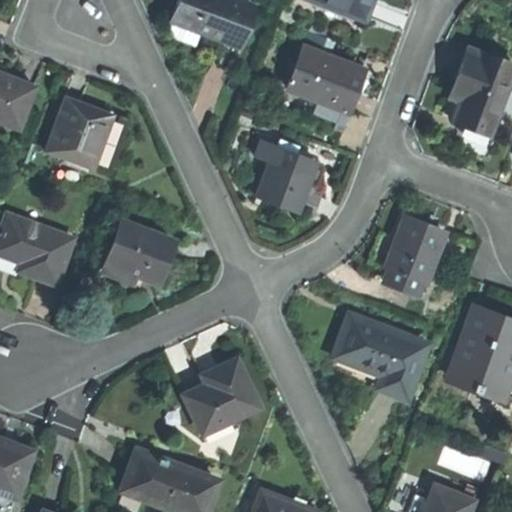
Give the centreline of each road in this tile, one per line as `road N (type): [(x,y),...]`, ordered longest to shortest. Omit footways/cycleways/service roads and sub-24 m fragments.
road 1 (residential): [(356,511),(252,287)]
road 2 (residential): [(252,287),(113,349),(28,371)]
road 3 (residential): [(252,287),(151,70)]
road 4 (residential): [(378,159),(345,233),(252,287)]
road 5 (residential): [(442,0),(378,159)]
road 6 (residential): [(45,0),(42,27),(50,39),(151,70)]
road 7 (residential): [(378,159),(511,211)]
